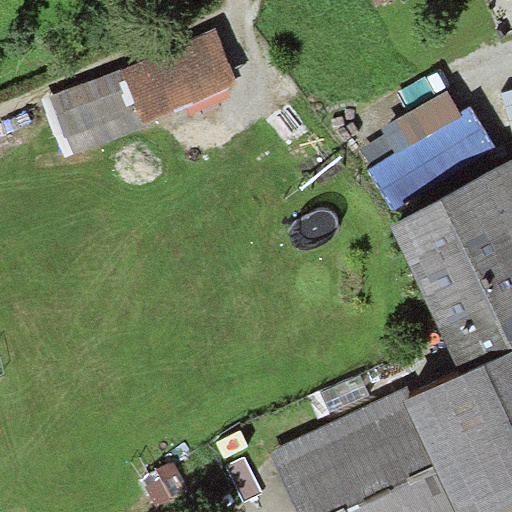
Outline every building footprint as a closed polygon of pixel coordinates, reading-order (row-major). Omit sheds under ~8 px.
[(200,43),(123,75),(143,123),(220,91),(200,43)] [(361,171),(388,231),(495,182),(460,115),(361,171)] [(388,231),(459,385),(511,360),(511,182),(509,176),(495,182),(388,231)] [(511,511),(511,360),(459,385),(405,409),(452,511),(511,511)] [(298,511),(452,511),(405,409),(278,467),(298,511)]
